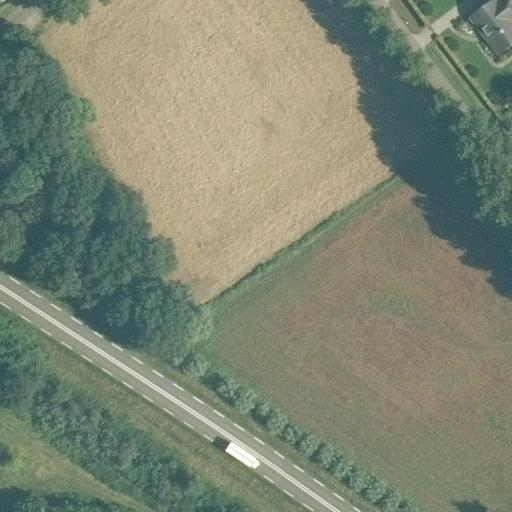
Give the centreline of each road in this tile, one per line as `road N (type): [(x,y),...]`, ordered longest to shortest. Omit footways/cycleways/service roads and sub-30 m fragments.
road 1 (secondary): [(336,511),(0,287)]
road 2 (unclassified): [(511,171),(379,0)]
